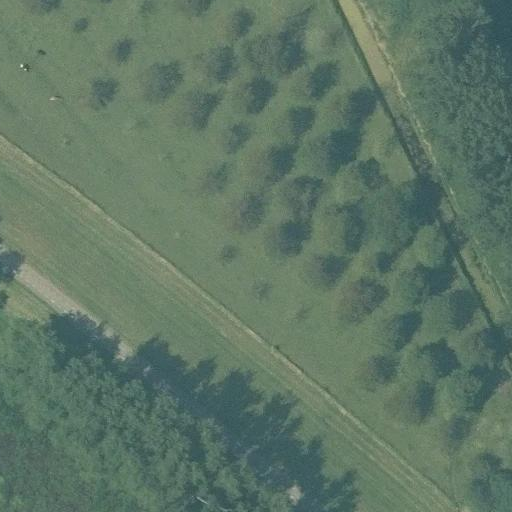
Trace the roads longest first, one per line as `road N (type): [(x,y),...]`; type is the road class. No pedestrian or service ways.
road 1 (unclassified): [(311,511),(0,256)]
road 2 (track): [(110,408),(0,321)]
